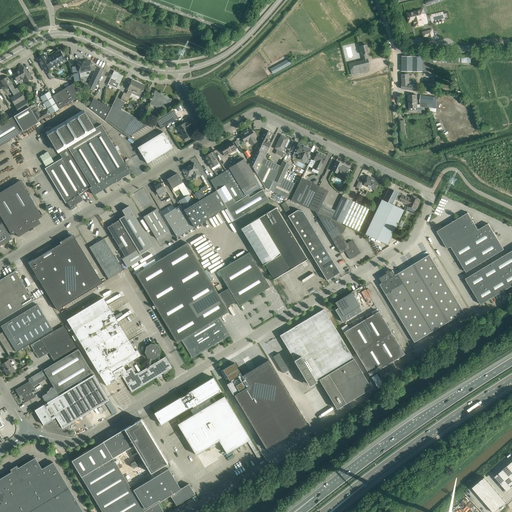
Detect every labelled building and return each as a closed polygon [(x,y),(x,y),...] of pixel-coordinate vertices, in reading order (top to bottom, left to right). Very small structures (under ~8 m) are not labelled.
[(458,13),(457,7),(443,9),(444,15),(458,13)] [(419,25),(418,19),(425,18),(422,9),(407,13),(409,22),(413,21),(415,27),(419,25)] [(423,38),(428,37),(430,43),(435,41),(432,30),(422,33),(423,38)] [(361,54),(362,54),(363,60),(366,59),(365,54),(368,53),(366,45),(359,46),(361,54)] [(45,54),(37,59),(45,71),(52,67),(52,66),(59,62),(64,59),(60,51),(47,59),(45,54)] [(402,71),(422,71),(422,58),(422,56),(421,56),(421,53),(415,53),(415,56),(405,56),(403,56),(402,56),(402,71)] [(363,60),(348,64),(351,75),(369,70),(368,66),(369,66),(367,59),(366,59),(363,60)] [(103,70),(97,67),(91,64),(90,60),(77,62),(79,71),(83,70),(83,72),(92,70),(93,70),(95,71),(89,84),(87,87),(87,88),(93,91),(103,70)] [(281,64),(270,70),(272,74),(283,68),(281,64)] [(24,66),(21,68),(16,71),(16,72),(13,74),(17,81),(23,77),(25,82),(31,78),(24,66)] [(114,71),(112,74),(107,85),(116,89),(123,76),(116,73),(117,73),(114,71)] [(402,84),(401,88),(415,90),(416,82),(409,81),(408,74),(402,74),(402,84)] [(39,121),(34,114),(17,88),(15,89),(7,76),(0,80),(5,89),(8,87),(14,95),(10,98),(19,113),(14,116),(23,131),(39,121)] [(124,92),(120,99),(123,101),(124,100),(127,101),(130,95),(138,99),(140,95),(141,94),(143,95),(145,91),(143,90),(145,86),(140,84),(137,82),(132,80),(127,89),(128,89),(126,94),(124,92)] [(77,98),(74,83),(52,96),(60,109),(77,98)] [(161,106),(167,109),(172,99),(156,91),(151,101),(155,103),(154,106),(160,109),(161,106)] [(47,93),(40,97),(46,107),(48,109),(51,114),(59,109),(49,92),(47,93)] [(417,95),(408,95),(409,108),(409,109),(409,111),(417,110),(417,107),(420,107),(423,107),(429,108),(430,108),(431,103),(436,104),(437,101),(433,101),(433,97),(420,95),(419,102),(420,104),(417,104),(417,95)] [(111,107),(105,120),(122,133),(132,116),(121,110),(125,102),(123,101),(122,100),(120,99),(116,97),(111,107)] [(93,98),(89,108),(105,120),(111,107),(93,98)] [(83,110),(46,132),(47,133),(57,151),(58,151),(62,158),(66,155),(81,146),(82,147),(106,133),(101,124),(84,111),(83,110)] [(173,110),(169,112),(156,120),(161,129),(178,118),(173,110)] [(0,144),(23,131),(14,116),(13,116),(0,123),(0,144)] [(122,133),(128,137),(148,125),(132,116),(122,133)] [(185,123),(177,127),(179,131),(180,130),(183,134),(181,135),(184,139),(192,134),(188,128),(191,126),(188,122),(185,123)] [(248,141),(251,145),(256,142),(254,137),(255,137),(250,129),(240,135),(245,143),(248,141)] [(250,162),(256,173),(264,158),(271,143),(268,141),(271,133),(264,129),(255,149),(256,149),(250,162)] [(147,163),(173,148),(163,132),(137,147),(147,163)] [(81,146),(66,155),(87,189),(89,188),(93,194),(131,172),(125,162),(124,163),(106,133),(82,147),(81,146)] [(284,158),(286,153),(282,152),(288,138),(281,135),(275,148),(277,150),(275,154),(284,158)] [(225,156),(236,150),(231,141),(220,147),(225,156)] [(298,143),(292,157),(305,163),(311,149),(302,145),(298,143)] [(53,162),(47,151),(40,156),(46,166),(53,162)] [(211,168),(213,171),(213,170),(220,166),(218,163),(217,164),(214,158),(216,157),(214,152),(211,153),(204,156),(211,168)] [(317,152),(313,160),(314,160),(313,161),(311,160),(308,166),(319,171),(322,164),(326,156),(317,152)] [(62,158),(45,168),(65,203),(67,202),(71,209),(75,207),(74,205),(82,200),(80,196),(84,194),(83,192),(87,189),(66,155),(62,158)] [(230,170),(226,173),(242,198),(248,194),(261,187),(263,185),(256,174),(254,175),(244,158),(228,168),(229,169),(230,170)] [(256,174),(263,185),(265,188),(268,189),(280,166),(279,165),(279,166),(276,165),(271,160),(269,161),(265,159),(265,158),(264,158),(256,173),(256,174)] [(283,161),(280,166),(268,189),(290,200),(298,185),(283,178),(290,164),(283,161)] [(336,161),(331,170),(338,173),(338,174),(337,177),(343,179),(345,175),(349,168),(342,165),(342,164),(336,161)] [(188,176),(192,173),(195,178),(200,175),(197,170),(198,170),(194,163),(183,169),(188,176)] [(216,176),(210,180),(216,190),(226,207),(234,220),(268,200),(262,190),(254,195),(250,197),(248,195),(248,194),(242,198),(226,173),(225,171),(216,176)] [(167,179),(172,188),(183,182),(177,173),(167,179)] [(368,176),(364,185),(374,190),(378,182),(371,179),(372,178),(368,176)] [(290,200),(299,204),(308,209),(319,186),(310,182),(301,178),(298,185),(290,200)] [(42,217),(20,180),(0,192),(0,215),(12,235),(15,233),(18,237),(29,230),(30,231),(34,229),(33,228),(40,223),(38,219),(42,217)] [(339,189),(338,191),(339,192),(342,193),(342,194),(344,191),(348,183),(345,181),(344,181),(341,189),(339,189)] [(156,191),(159,196),(167,192),(163,186),(163,187),(160,183),(154,187),(157,190),(156,191)] [(308,209),(315,212),(317,213),(328,191),(319,186),(308,209)] [(383,200),(392,204),(397,193),(388,188),(383,200)] [(201,189),(194,193),(199,201),(204,209),(209,218),(222,210),(226,207),(216,190),(212,193),(205,197),(202,191),(201,189)] [(178,201),(181,205),(194,227),(209,218),(199,201),(194,204),(189,195),(178,201)] [(399,201),(408,205),(407,206),(415,210),(419,200),(412,197),(411,199),(402,195),(399,201)] [(335,210),(331,218),(341,223),(359,231),(369,209),(357,204),(342,196),(335,210)] [(383,200),(381,199),(365,234),(387,245),(403,210),(392,204),(383,200)] [(177,237),(194,227),(181,205),(174,208),(172,205),(161,211),(177,237)] [(119,219),(142,258),(143,258),(140,254),(153,246),(129,206),(127,207),(122,210),(125,214),(124,215),(125,215),(119,219)] [(273,279),(307,259),(276,207),(241,228),(262,265),(264,264),(273,279)] [(169,230),(156,209),(143,217),(156,238),(169,230)] [(292,222),(304,215),(302,211),(297,210),(288,216),(292,222)] [(346,226),(317,213),(315,212),(340,253),(344,251),(350,259),(360,253),(354,242),(353,243),(351,240),(346,243),(340,234),(343,232),(346,226)] [(442,240),(447,248),(450,246),(458,259),(466,272),(485,261),(504,249),(496,237),(488,223),(478,229),(473,221),(468,212),(459,218),(448,224),(444,227),(440,229),(437,231),(442,240)] [(295,229),(308,221),(304,215),(292,222),(295,229)] [(107,227),(111,234),(130,265),(142,258),(119,219),(119,220),(107,227)] [(299,235),(312,227),(308,221),(295,229),(299,235)] [(2,223),(0,224),(0,246),(12,239),(2,223)] [(307,248),(320,240),(312,227),(299,235),(307,248)] [(395,239),(400,241),(403,235),(397,233),(395,239)] [(57,310),(102,283),(73,235),(28,263),(57,310)] [(104,238),(89,247),(108,279),(123,270),(104,238)] [(311,254),(324,247),(320,240),(307,248),(311,254)] [(187,243),(135,274),(177,343),(182,339),(185,345),(192,357),(203,350),(203,351),(206,349),(229,335),(218,318),(229,311),(226,307),(236,301),(239,305),(270,287),(249,252),(218,271),(228,288),(224,291),(220,284),(215,286),(219,293),(218,294),(187,243)] [(315,261),(328,253),(324,247),(311,254),(315,261)] [(511,250),(465,278),(481,304),(511,285),(511,250)] [(319,267),(331,260),(328,253),(315,261),(319,267)] [(464,312),(433,261),(429,254),(395,275),(392,270),(389,272),(389,271),(387,272),(387,273),(379,278),(379,279),(379,280),(380,280),(382,283),(380,284),(415,342),(464,312)] [(329,270),(333,276),(339,273),(331,260),(319,267),(323,274),(329,270)] [(323,274),(327,280),(333,276),(329,270),(323,274)] [(0,320),(33,301),(15,271),(0,279),(0,320)] [(277,289),(282,302),(289,299),(284,286),(277,289)] [(367,301),(371,299),(366,289),(362,291),(367,301)] [(337,306),(334,307),(334,308),(338,314),(343,321),(357,313),(361,310),(359,306),(353,295),(351,293),(352,293),(351,292),(351,293),(343,298),(343,297),(343,298),(341,299),(341,298),(341,299),(337,302),(338,305),(337,306)] [(135,351),(109,308),(102,297),(66,319),(69,323),(72,329),(86,351),(85,352),(99,373),(107,386),(117,380),(116,377),(121,374),(131,392),(172,368),(165,357),(151,365),(150,363),(151,359),(154,359),(159,356),(160,350),(157,345),(151,343),(146,347),(145,352),(148,358),(150,358),(149,363),(150,366),(136,374),(132,367),(126,371),(123,366),(140,355),(137,350),(135,351)] [(0,340),(9,356),(53,330),(37,304),(1,326),(4,331),(0,333),(0,340)] [(323,309),(302,322),(348,397),(350,401),(371,388),(369,384),(370,384),(345,344),(340,334),(323,309)] [(378,311),(343,332),(369,375),(404,354),(378,311)] [(302,322),(280,335),(295,359),(294,360),(297,366),(309,386),(316,382),(316,381),(319,380),(337,409),(350,401),(348,397),(302,322)] [(56,362),(59,360),(58,359),(76,348),(63,325),(31,345),(39,358),(49,353),(54,361),(56,360),(56,362)] [(56,362),(28,379),(30,381),(33,386),(41,382),(48,377),(53,386),(49,389),(50,390),(47,392),(47,393),(42,396),(45,401),(92,372),(78,349),(59,360),(56,362)] [(273,357),(280,369),(286,365),(279,353),(273,357)] [(3,368),(7,375),(15,370),(8,360),(0,365),(2,369),(3,368)] [(234,362),(222,370),(227,379),(229,378),(231,382),(227,384),(266,449),(307,424),(268,360),(242,375),(234,362)] [(383,385),(376,374),(370,377),(377,389),(383,385)] [(36,409),(35,410),(43,424),(44,425),(45,424),(46,425),(47,425),(48,426),(50,427),(51,427),(52,427),(69,431),(68,431),(70,423),(109,400),(93,375),(47,402),(48,403),(37,409),(36,409)] [(182,396),(153,414),(154,413),(161,424),(192,406),(193,408),(190,410),(193,415),(184,420),(181,422),(179,423),(177,424),(196,454),(219,441),(226,453),(247,441),(250,439),(224,396),(216,401),(214,402),(212,403),(209,399),(212,398),(214,396),(221,392),(213,378),(214,377),(213,377),(186,393),(186,394),(185,393),(182,395),(183,396),(182,396)] [(30,381),(17,388),(19,391),(21,389),(23,392),(21,394),(18,395),(21,399),(23,398),(25,396),(28,400),(35,396),(30,389),(34,387),(33,386),(30,381)] [(128,428),(138,445),(149,438),(139,421),(128,428)] [(121,455),(127,452),(138,445),(128,428),(111,438),(121,455)] [(100,457),(105,465),(116,459),(121,455),(111,438),(94,448),(100,457)] [(149,438),(138,445),(148,462),(160,455),(149,438)] [(148,462),(138,445),(127,452),(137,469),(148,462)] [(74,461),(79,470),(100,457),(94,448),(74,461)] [(121,455),(116,459),(126,476),(137,469),(127,452),(121,455)] [(105,465),(100,457),(79,470),(85,479),(105,466),(105,465)] [(0,511),(83,511),(53,462),(42,469),(35,458),(18,468),(16,466),(10,469),(12,472),(0,478),(0,511)] [(126,476),(116,459),(105,465),(105,466),(111,475),(115,482),(126,476)] [(111,475),(105,466),(85,479),(90,488),(111,475)] [(511,471),(507,466),(503,469),(509,477),(511,474),(511,471)] [(168,468),(133,489),(144,508),(158,500),(159,501),(170,495),(176,505),(195,494),(188,483),(180,488),(168,468)] [(503,469),(498,473),(505,481),(509,477),(503,469)] [(498,473),(494,477),(500,484),(505,481),(498,473)] [(115,482),(111,475),(90,488),(96,497),(116,484),(115,482)] [(484,477),(478,482),(482,487),(488,481),(484,477)] [(488,481),(482,487),(485,491),(491,486),(488,481)] [(505,481),(500,484),(507,492),(511,488),(505,481)] [(478,482),(472,488),(475,492),(482,487),(478,482)] [(101,505),(121,493),(116,484),(96,497),(101,505)] [(491,486),(485,491),(489,495),(495,490),(491,486)] [(482,487),(475,492),(479,496),(485,491),(482,487)] [(495,490),(489,495),(492,499),(499,494),(495,490)] [(485,491),(479,496),(483,500),(489,495),(485,491)] [(121,493),(101,505),(104,511),(110,511),(127,502),(121,493)] [(499,494),(492,499),(496,503),(502,498),(499,494)] [(489,495),(483,500),(486,505),(492,499),(489,495)] [(502,498),(496,503),(500,508),(506,502),(502,498)] [(492,499),(486,505),(490,509),(496,503),(492,499)] [(110,511),(130,511),(132,511),(127,502),(110,511)] [(169,511),(164,502),(147,511),(169,511)] [(496,503),(490,509),(492,511),(494,511),(500,508),(496,503)]
